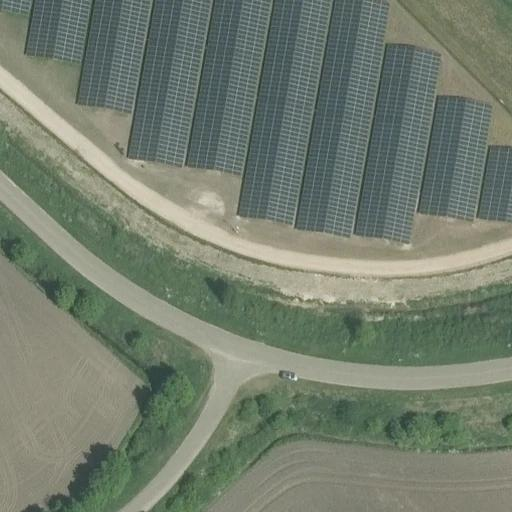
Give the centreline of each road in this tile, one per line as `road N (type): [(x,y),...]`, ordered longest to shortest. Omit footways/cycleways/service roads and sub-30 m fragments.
road 1 (unclassified): [(242,354),(202,340),(71,263),(0,194)]
road 2 (unclassified): [(242,354),(397,381),(511,370)]
road 3 (unclassified): [(132,511),(202,434),(242,354)]
